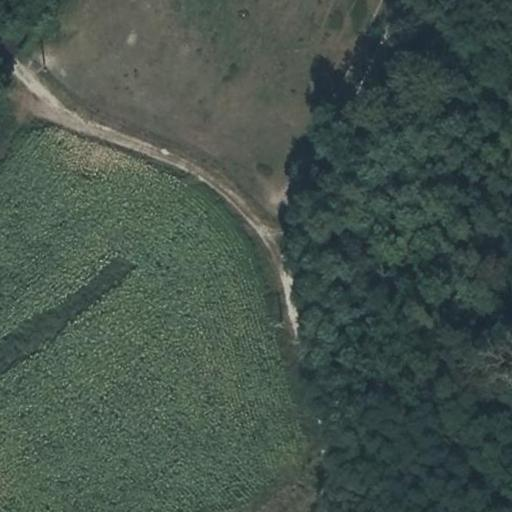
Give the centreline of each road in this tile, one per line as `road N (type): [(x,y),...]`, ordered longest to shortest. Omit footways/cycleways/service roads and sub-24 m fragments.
road 1 (track): [(254,215),(316,381),(322,454),(314,511)]
road 2 (track): [(0,61),(31,99),(192,175),(254,215)]
